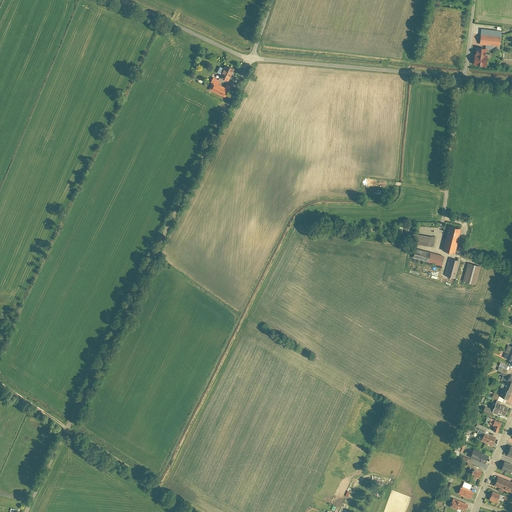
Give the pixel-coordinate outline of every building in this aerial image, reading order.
[(478,38),(477,49),(498,51),(498,40),(478,38)] [(470,54),(469,66),(480,67),(481,55),(470,54)] [(223,66),(218,77),(226,81),(232,70),(223,66)] [(209,82),(210,83),(207,90),(223,98),(229,87),(224,84),(223,88),(218,85),(219,82),(211,78),(209,82)] [(447,227),(441,250),(454,254),(460,231),(447,227)] [(416,234),(414,244),(430,247),(433,238),(416,234)] [(413,249),(410,258),(426,263),(429,254),(413,249)] [(447,259),(442,277),(454,280),(459,262),(447,259)] [(467,263),(461,282),(474,286),(479,267),(467,263)] [(510,362),(511,357),(511,348),(508,346),(503,359),(510,362)] [(494,399),(504,403),(511,385),(502,381),(494,399)] [(493,403),(491,409),(484,407),(482,413),(490,416),(491,413),(502,417),(505,409),(493,403)] [(491,427),(489,431),(495,433),(496,430),(498,430),(501,423),(490,419),(487,426),(491,427)] [(485,428),(477,425),(474,432),(482,435),(485,428)] [(483,435),(480,442),(491,447),(494,439),(483,435)] [(456,455),(461,457),(465,446),(460,444),(456,455)] [(470,450),(467,457),(483,463),(485,456),(470,450)] [(501,463),(498,471),(507,475),(510,467),(501,463)] [(470,467),(466,475),(476,480),(480,472),(470,467)] [(511,482),(496,476),(492,486),(511,493),(511,490),(511,482)] [(446,482),(444,489),(450,491),(453,484),(446,482)] [(458,488),(456,495),(469,501),(471,493),(458,488)] [(489,492),(486,500),(495,503),(498,496),(489,492)] [(450,499),(447,507),(460,511),(462,511),(465,505),(450,499)]
